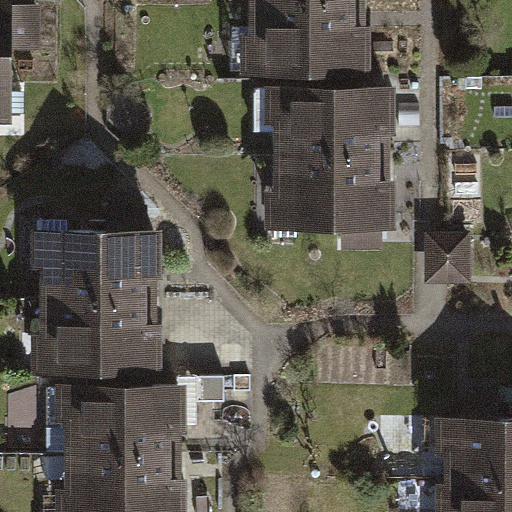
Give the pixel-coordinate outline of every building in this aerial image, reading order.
[(0,0),(0,119),(23,120),(23,97),(8,97),(8,43),(40,43),(40,2),(11,2),(11,0),(0,0)] [(367,0),(244,0),(244,43),(231,43),(231,90),(266,90),(368,90),(367,0)] [(368,90),(266,90),(266,200),(259,200),(259,236),(272,236),(272,260),(301,260),(301,239),(332,239),(333,267),(377,267),(377,239),(390,239),(389,90),(368,90)] [(161,224),(24,225),(24,259),(38,259),(38,323),(24,323),(25,371),(59,371),(162,370),(161,224)] [(437,234),(427,235),(428,283),(437,283),(473,282),(472,233),(437,234)] [(162,370),(59,371),(59,481),(52,481),(52,511),(182,511),(182,370),(162,370)] [(511,511),(511,421),(430,421),(430,505),(438,505),(438,511),(511,511)]
